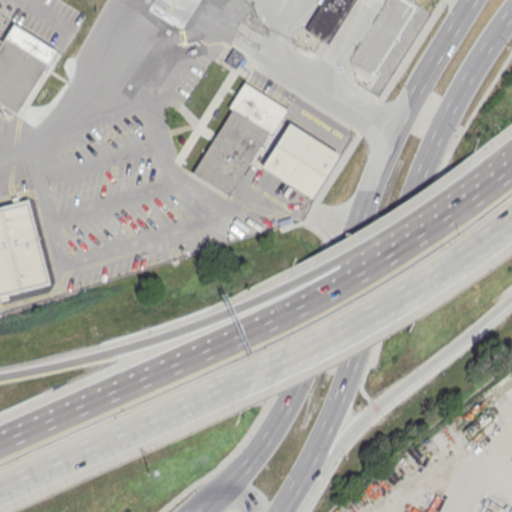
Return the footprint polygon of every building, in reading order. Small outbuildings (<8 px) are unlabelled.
[(322,0),(304,29),(327,43),(354,0),(322,0)] [(0,43),(0,102),(14,111),(45,63),(4,37),(0,43)] [(225,61),(235,67),(243,55),(233,49),(225,61)] [(193,171),(227,193),(267,130),(271,133),(286,109),(244,82),(228,107),(232,109),(193,171)] [(261,166),(288,122),(337,153),(310,196),(261,166)] [(0,206),(0,294),(48,282),(26,200),(0,206)]
